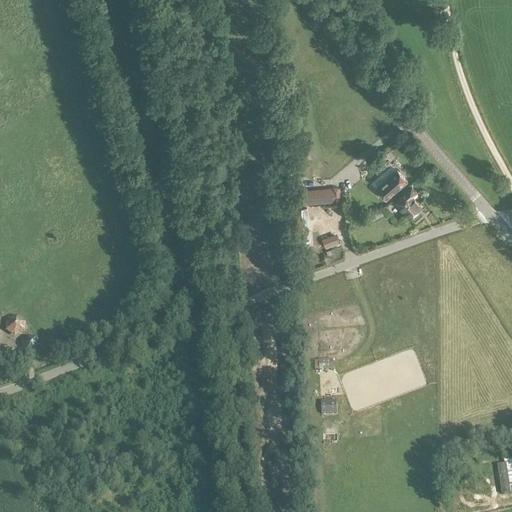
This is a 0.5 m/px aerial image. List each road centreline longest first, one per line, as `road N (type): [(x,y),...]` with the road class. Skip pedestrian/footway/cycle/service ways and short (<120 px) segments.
road 1 (unclassified): [(0,394),(492,217)]
road 2 (tertiary): [(492,217),(300,0)]
road 3 (track): [(511,188),(465,87),(444,0)]
